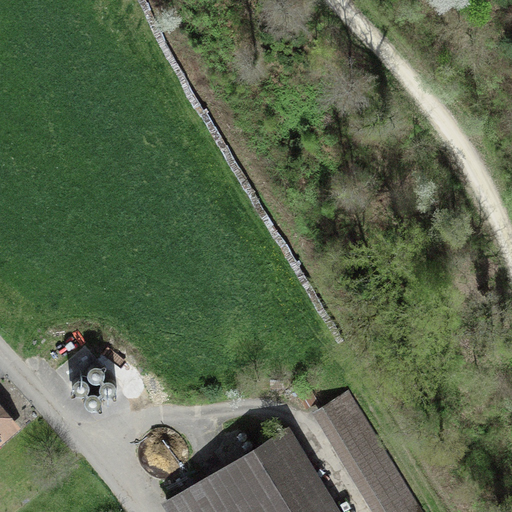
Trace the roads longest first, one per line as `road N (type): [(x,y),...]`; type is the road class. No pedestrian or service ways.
road 1 (track): [(338,0),(435,110),(511,238)]
road 2 (residential): [(140,511),(0,352)]
